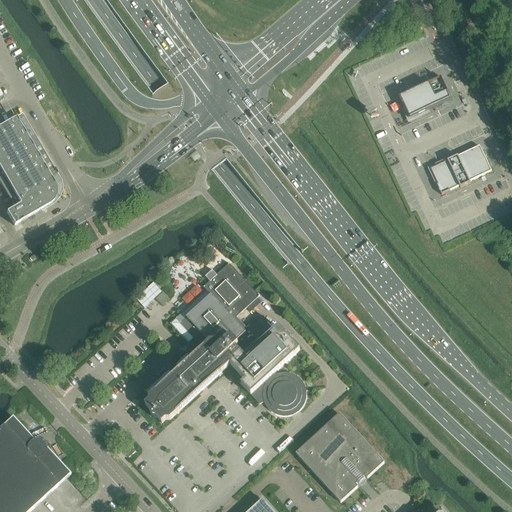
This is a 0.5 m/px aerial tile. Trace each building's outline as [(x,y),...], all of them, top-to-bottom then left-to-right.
[(407,114),(410,121),(452,101),(441,78),(439,80),(438,78),(434,80),(434,82),(418,90),(417,88),(413,90),(414,91),(399,98),(405,111),(403,111),(405,115),(407,114)] [(0,128),(0,183),(15,209),(6,214),(14,227),(20,223),(22,222),(28,218),(40,212),(41,211),(47,208),(49,206),(53,203),(56,198),(56,192),(54,187),(54,186),(53,185),(23,133),(15,120),(14,120),(0,128)] [(445,164),(431,171),(438,186),(437,187),(442,196),(460,188),(460,189),(471,184),(470,183),(492,173),(480,148),(478,149),(477,148),(474,149),(475,150),(461,156),(461,155),(458,157),(458,158),(456,159),(455,159),(446,163),(445,163),(445,164)] [(169,371),(145,393),(149,398),(149,402),(145,406),(150,412),(150,413),(150,414),(150,415),(151,415),(151,416),(152,417),(153,418),(154,418),(155,419),(156,419),(157,419),(162,425),(166,421),(170,421),(171,421),(171,420),(176,415),(177,416),(177,415),(182,410),(183,410),(183,409),(188,405),(189,404),(194,399),(195,399),(200,394),(201,393),(206,388),(207,388),(212,383),(213,382),(218,377),(218,378),(219,377),(218,377),(224,372),(224,371),(226,370),(229,367),(230,366),(238,375),(236,376),(237,377),(241,381),(239,383),(244,388),(248,394),(259,405),(259,406),(264,404),(266,407),(269,411),(272,414),(276,416),(280,417),(284,418),(288,418),(292,417),(296,415),(300,412),(303,409),(305,405),(306,401),(307,397),(307,393),(305,388),(304,385),(301,381),(298,378),(294,376),(290,375),(286,374),(281,374),(277,375),(276,374),(300,351),(293,343),(293,342),(293,341),(293,340),(292,339),(292,338),(291,338),(291,337),(290,337),(290,336),(289,336),(288,336),(287,336),(286,336),(278,328),(273,333),(261,319),(248,331),(237,319),(240,315),(242,314),(259,298),(259,297),(255,293),(230,266),(229,265),(217,277),(213,272),(212,272),(205,278),(206,279),(210,283),(204,288),(204,289),(206,292),(195,302),(170,325),(186,342),(187,343),(189,345),(187,354),(185,356),(175,365),(174,365),(177,368),(172,373),(169,370),(169,371)] [(356,486),(358,484),(360,487),(361,487),(362,487),(363,486),(364,485),(365,484),(365,483),(366,482),(363,480),(365,478),(367,480),(385,464),(340,415),(296,455),(341,504),(358,488),(356,486)] [(0,431),(0,511),(31,511),(71,476),(49,451),(47,451),(47,450),(46,449),(46,448),(46,447),(45,446),(46,444),(42,442),(41,443),(40,443),(39,443),(38,443),(36,443),(14,419),(0,431)] [(129,446),(122,452),(129,459),(136,453),(129,446)] [(273,511),(263,500),(249,511),(273,511)]
